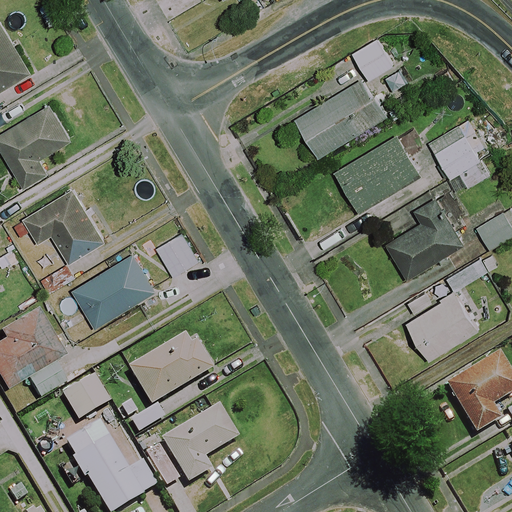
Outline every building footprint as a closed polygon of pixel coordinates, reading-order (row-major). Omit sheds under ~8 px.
[(0,93),(32,73),(0,21),(0,93)] [(393,67),(377,39),(352,54),(369,81),(393,67)] [(385,118),(362,80),(296,120),(318,158),(385,118)] [(73,140),(53,106),(0,136),(0,145),(25,188),(48,174),(40,160),(73,140)] [(421,177),(397,135),(335,171),(359,213),(421,177)] [(489,176),(465,136),(435,154),(449,178),(458,173),(467,188),(489,176)] [(74,190),(9,228),(18,244),(34,234),(39,243),(53,235),(69,263),(107,241),(91,212),(88,214),(74,190)] [(463,247),(434,199),(413,211),(420,224),(386,243),(408,280),(463,247)] [(511,236),(511,228),(503,213),(477,229),(490,250),(511,236)] [(199,263),(181,232),(156,246),(174,277),(199,263)] [(156,293),(134,255),(73,290),(95,328),(156,293)] [(487,272),(478,259),(447,278),(455,292),(487,272)] [(75,280),(67,266),(41,280),(49,294),(75,280)] [(479,331),(457,293),(406,323),(428,361),(479,331)] [(0,386),(3,391),(23,380),(33,398),(67,379),(57,361),(62,358),(36,311),(0,330),(0,386)] [(213,371),(192,333),(127,371),(149,408),(213,371)] [(511,394),(511,379),(497,355),(443,387),(473,437),(499,422),(490,408),(511,394)] [(108,404),(92,377),(61,396),(77,423),(108,404)] [(163,420),(156,407),(126,424),(133,437),(163,420)] [(236,440),(217,407),(159,442),(186,487),(210,472),(203,461),(236,440)] [(97,425),(65,444),(73,457),(67,461),(81,483),(87,479),(107,511),(117,511),(155,488),(140,464),(126,472),(97,425)] [(179,479),(157,444),(138,456),(159,491),(179,479)]
